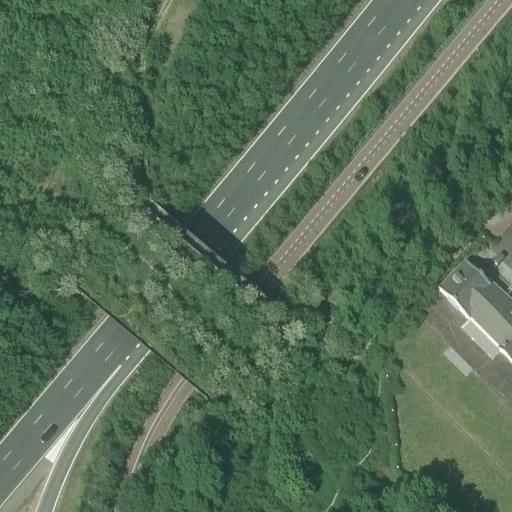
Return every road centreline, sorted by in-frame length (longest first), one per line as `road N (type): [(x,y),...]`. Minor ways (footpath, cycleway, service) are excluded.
road 1 (tertiary): [(123,511),(154,427),(207,348),(499,0)]
road 2 (motorway): [(107,352),(399,0)]
road 3 (motorway): [(44,511),(107,352)]
road 4 (motorway): [(0,477),(107,352)]
